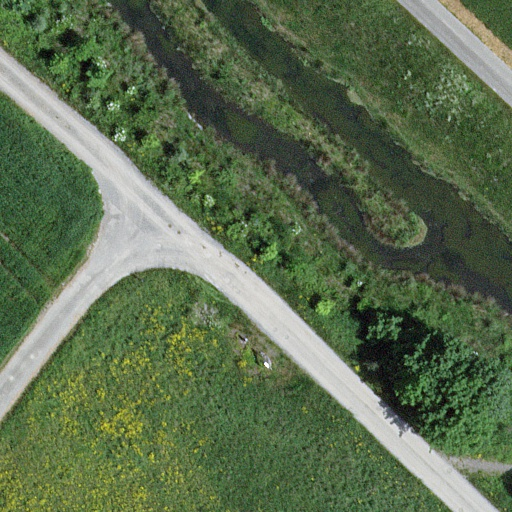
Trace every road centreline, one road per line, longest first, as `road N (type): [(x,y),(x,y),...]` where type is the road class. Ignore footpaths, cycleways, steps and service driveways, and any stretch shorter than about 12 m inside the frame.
road 1 (unclassified): [(0,61),(481,511)]
road 2 (track): [(155,203),(0,403)]
road 3 (unclassified): [(414,0),(511,90)]
